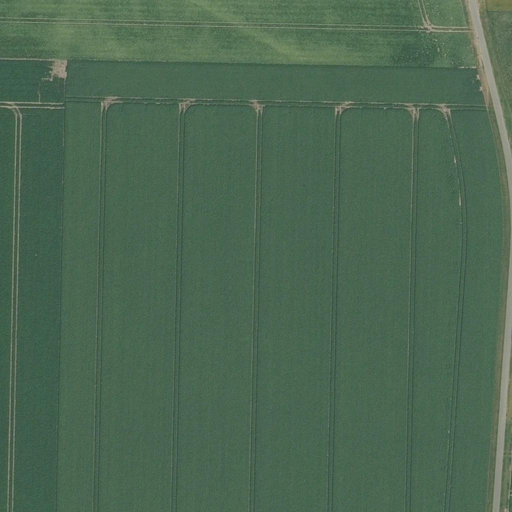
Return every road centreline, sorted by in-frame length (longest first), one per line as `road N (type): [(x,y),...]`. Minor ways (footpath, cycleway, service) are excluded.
road 1 (unclassified): [(494,511),(511,278)]
road 2 (unclassified): [(511,187),(471,0)]
